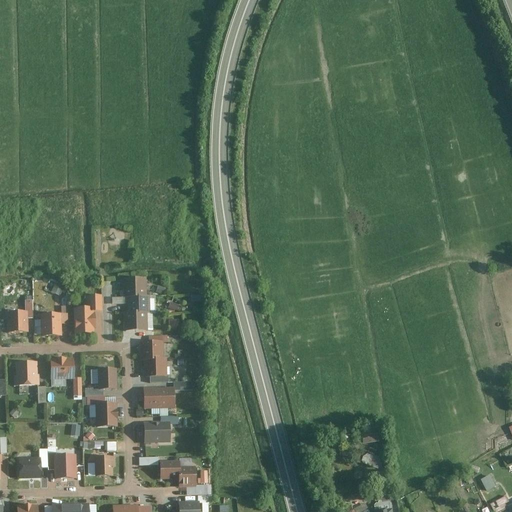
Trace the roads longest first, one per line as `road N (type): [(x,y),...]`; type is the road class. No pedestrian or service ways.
road 1 (motorway): [(298,511),(225,224),(223,101),(252,0)]
road 2 (residential): [(0,350),(125,348),(129,490),(0,494)]
